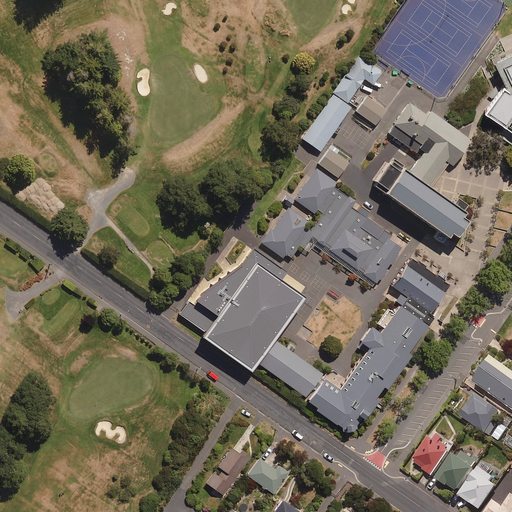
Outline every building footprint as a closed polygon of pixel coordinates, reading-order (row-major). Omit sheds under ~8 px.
[(386,63),(366,49),(350,72),(363,81),(369,71),(377,77),(386,63)] [(506,73),(487,98),(511,116),(511,51),(497,60),(506,73)] [(365,86),(349,74),(305,135),(322,147),(365,86)] [(391,103),(370,88),(357,106),(378,121),(391,103)] [(473,139),(413,96),(391,128),(424,151),(413,166),(395,153),(376,180),(454,236),(473,209),(436,182),(452,160),(456,163),(473,139)] [(355,155),(337,142),(322,162),(340,176),(355,155)] [(338,177),(314,159),(293,189),(317,206),(338,177)] [(357,200),(339,187),(299,242),(312,251),(321,237),(327,241),(357,200)] [(315,215),(289,197),(265,231),(290,249),(315,215)] [(373,240),(347,221),(331,244),(357,262),(373,240)] [(405,245),(387,233),(363,267),(380,279),(405,245)] [(308,286),(240,236),(194,299),(215,315),(207,326),(253,360),(308,286)] [(327,368),(311,390),(358,423),(436,316),(427,309),(450,278),(408,248),(392,270),(408,281),(381,319),(372,312),(362,326),(374,335),(342,379),(327,368)] [(324,370),(274,334),(258,355),(308,391),(324,370)] [(511,373),(492,360),(474,384),(511,410),(511,373)] [(499,414),(475,398),(461,419),(486,435),(499,414)] [(508,430),(501,425),(492,437),(499,442),(508,430)] [(443,441),(434,434),(414,463),(433,477),(451,452),(440,444),(443,441)] [(247,456),(229,444),(204,481),(222,493),(247,456)] [(477,465),(460,453),(456,459),(453,457),(436,481),(446,488),(447,486),(457,493),(477,465)] [(273,466),(256,454),(244,472),(272,491),(287,469),(276,462),(273,466)] [(492,473),(483,466),(459,497),(479,511),(497,489),(490,485),(494,480),(489,477),(492,473)] [(511,511),(511,495),(503,509),(494,502),(486,511),(511,511)] [(295,511),(298,508),(280,496),(268,511),(295,511)]
